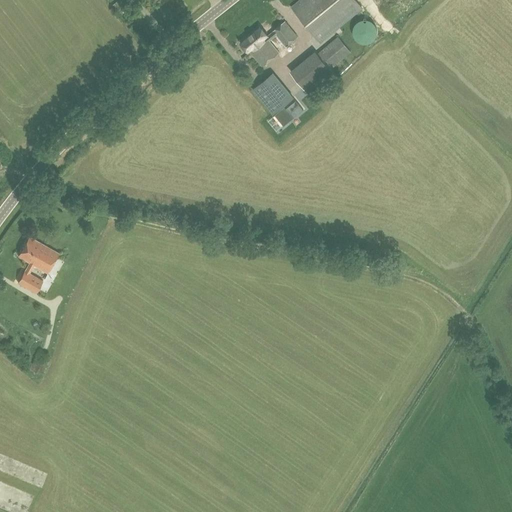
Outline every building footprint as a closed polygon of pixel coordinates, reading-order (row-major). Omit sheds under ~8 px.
[(126,3),(124,0),(117,0),(113,3),(118,10),(126,3)] [(300,0),(292,7),(320,42),(362,7),(355,0),(300,0)] [(353,34),(353,35),(354,36),(354,37),(355,37),(355,38),(356,39),(357,40),(358,41),(359,41),(359,42),(360,42),(362,43),(364,43),(365,43),(366,43),(367,43),(368,43),(369,42),(370,42),(371,42),(372,41),(373,40),(374,39),(375,38),(375,37),(376,36),(376,35),(377,34),(377,33),(377,32),(377,31),(377,30),(377,29),(377,28),(377,27),(376,26),(376,25),(375,24),(375,23),(373,22),(372,21),(372,20),(370,19),(369,19),(368,19),(366,19),(364,19),(362,19),(361,19),(360,20),(358,21),(357,22),(356,23),(355,23),(355,24),(354,25),(354,26),(353,27),(353,28),(353,29),(353,30),(353,31),(353,32),(353,34)] [(250,50),(263,65),(279,52),(270,40),(277,34),(286,46),(298,36),(285,21),(273,31),(268,35),(260,26),(240,42),(248,51),(250,50)] [(289,70),(310,96),(335,75),(330,69),(351,52),(337,36),(317,52),(315,49),(289,70)] [(253,89),(274,114),(294,97),(273,72),(253,89)] [(304,108),(296,99),(286,107),(285,105),(275,113),(284,123),(304,108)] [(18,282),(36,293),(43,280),(29,273),(34,265),(47,273),(59,253),(29,236),(18,256),(29,262),(25,270),(18,282)]
